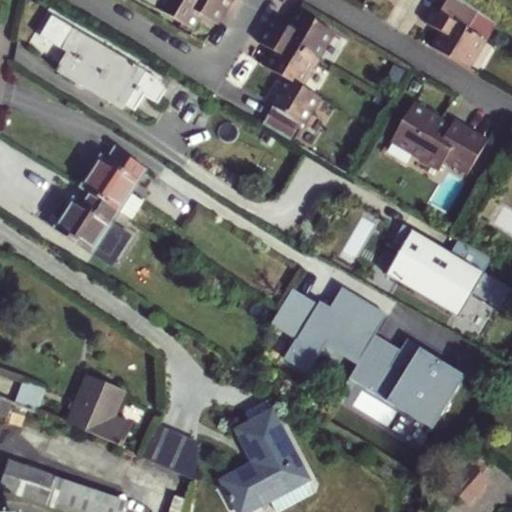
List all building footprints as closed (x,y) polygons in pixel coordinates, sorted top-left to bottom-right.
[(223,11),(204,0),(160,0),(155,9),(192,30),(200,15),(216,24),(223,11)] [(204,0),(223,11),(229,0),(204,0)] [(482,39),(492,22),(460,0),(444,0),(437,13),(431,9),(424,22),(440,32),(430,48),(467,70),(484,41),(482,39)] [(272,17),(264,30),(316,61),(332,33),(296,11),(287,26),(272,17)] [(39,36),(61,49),(65,52),(56,70),(88,90),(90,86),(124,106),(136,113),(147,94),(160,101),(167,88),(166,85),(145,73),(73,30),(50,17),(39,36)] [(285,80),(299,88),(316,61),(264,30),(257,42),(272,52),(263,67),(285,80)] [(299,88),(285,80),(270,105),(273,107),(262,126),(289,141),(300,123),(303,125),(318,99),(299,88)] [(451,122),(449,127),(412,105),(390,142),(439,172),(444,163),(466,176),(485,143),(451,122)] [(80,187),(86,190),(119,212),(130,195),(147,169),(114,148),(107,160),(100,155),(80,187)] [(73,199),(53,229),(105,263),(116,247),(103,238),(119,212),(86,190),(78,203),(73,199)] [(143,204),(130,195),(119,212),(132,220),(143,204)] [(403,226),(394,241),(403,247),(399,254),(398,253),(385,275),(457,318),(470,296),(499,312),(511,290),(403,226)] [(394,241),(389,248),(398,253),(399,254),(403,247),(394,241)] [(315,304),(290,288),(274,314),(299,329),(315,304)] [(317,301),(299,329),(293,339),(281,358),(301,371),(311,354),(315,356),(324,342),(356,362),(357,360),(373,334),(384,316),(340,289),(328,308),(317,301)] [(439,363),(438,365),(415,351),(400,375),(387,367),(397,351),(373,334),(357,360),(356,362),(345,378),(391,407),(393,403),(431,427),(462,377),(439,363)] [(124,392),(87,375),(67,424),(119,447),(129,424),(114,418),(124,392)] [(0,416),(6,418),(10,403),(0,398),(0,416)] [(255,465),(223,483),(238,511),(247,511),(307,480),(271,414),(238,432),(255,465)] [(143,454),(192,477),(208,443),(159,420),(143,454)] [(0,485),(0,490),(63,511),(88,511),(93,501),(96,491),(8,461),(0,485)] [(473,464),(466,472),(461,468),(452,479),(456,483),(451,489),(466,501),(473,493),(481,484),(487,476),(473,464)] [(485,487),(481,484),(473,493),(477,497),(485,487)] [(93,501),(88,511),(125,511),(93,501)]
